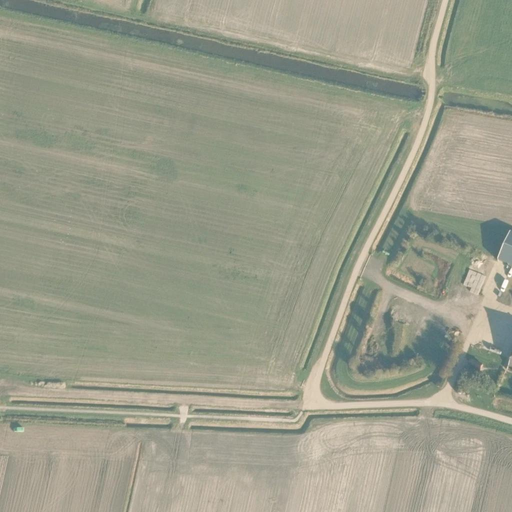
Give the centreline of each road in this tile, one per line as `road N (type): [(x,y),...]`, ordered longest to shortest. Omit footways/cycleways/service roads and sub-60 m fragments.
road 1 (unclassified): [(511,422),(446,404),(308,405),(357,268),(421,134),(445,0)]
road 2 (track): [(308,405),(0,391)]
